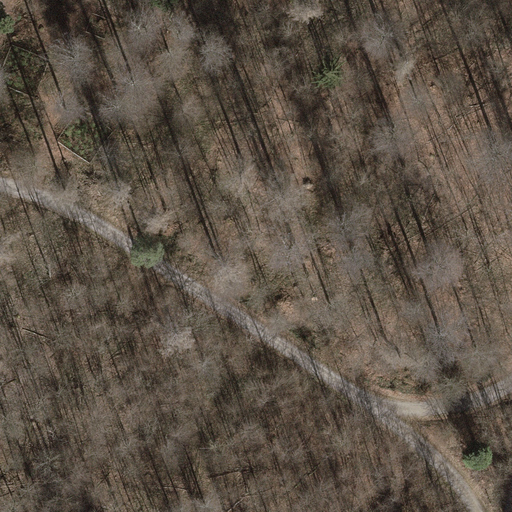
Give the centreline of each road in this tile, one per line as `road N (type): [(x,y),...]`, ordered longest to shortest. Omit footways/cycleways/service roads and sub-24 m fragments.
road 1 (track): [(0,186),(45,197),(114,235),(374,406),(436,409),(511,387)]
road 2 (track): [(374,406),(430,448),(477,511)]
